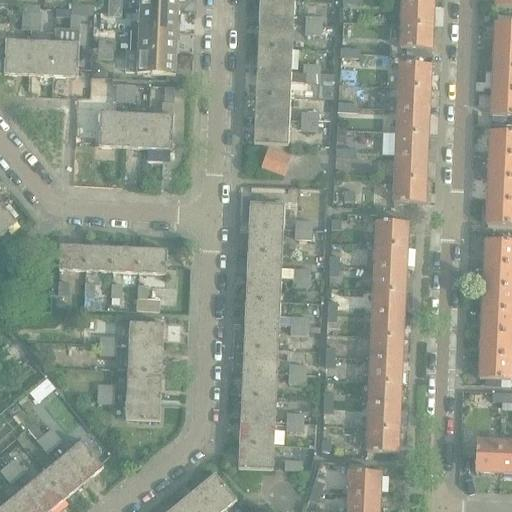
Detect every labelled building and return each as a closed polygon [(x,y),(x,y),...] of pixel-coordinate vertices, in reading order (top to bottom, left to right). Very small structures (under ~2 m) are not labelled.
[(121,0),(108,0),(108,9),(121,9),(121,0)] [(178,0),(139,0),(139,10),(178,11),(178,0)] [(511,0),(495,0),(495,8),(511,9),(511,0)] [(293,3),(259,1),(258,25),(292,27),(293,3)] [(433,6),(401,5),(400,27),(432,28),(433,6)] [(71,12),(70,16),(71,16),(79,17),(92,17),(92,9),(92,7),(72,6),(72,8),(72,12),(71,12)] [(121,9),(108,9),(107,18),(121,19),(121,9)] [(178,11),(139,10),(138,32),(177,33),(178,11)] [(20,31),(30,31),(31,15),(21,14),(20,31)] [(39,15),(31,15),(30,31),(39,32),(39,15)] [(79,17),(71,16),(70,33),(79,34),(79,17)] [(305,19),(305,27),(321,28),(321,19),(305,19)] [(511,24),(494,24),(493,48),(511,48),(511,24)] [(292,27),(258,25),(257,49),(291,51),(292,27)] [(321,28),(305,27),(304,36),(320,37),(321,28)] [(432,28),(400,27),(399,50),(431,51),(432,28)] [(177,33),(138,32),(130,31),(129,53),(137,53),(176,55),(177,33)] [(4,77),(28,78),(30,43),(5,42),(4,77)] [(112,43),(98,42),(98,52),(111,52),(112,43)] [(54,45),(30,43),(28,78),(52,79),(54,45)] [(79,46),(54,45),(52,79),(77,80),(79,46)] [(511,48),(493,48),(492,71),(511,71),(511,48)] [(291,51),(257,49),(256,73),(290,75),(291,51)] [(339,50),(339,59),(348,60),(349,50),(339,50)] [(360,51),(349,50),(348,60),(359,60),(360,51)] [(111,52),(98,52),(97,61),(111,61),(111,52)] [(176,55),(137,53),(136,75),(175,77),(176,55)] [(303,66),(303,75),(319,76),(319,67),(303,66)] [(399,66),(398,90),(429,91),(430,67),(399,66)] [(511,71),(492,71),(491,94),(511,95),(511,71)] [(289,99),(290,84),(302,85),(303,75),(290,75),(256,73),(255,97),(289,99)] [(319,76),(303,75),(302,85),(318,85),(319,76)] [(115,102),(124,103),(125,86),(116,86),(115,102)] [(135,87),(125,86),(124,103),(134,103),(135,87)] [(174,89),(164,88),(164,105),(173,106),(174,91),(174,89)] [(429,91),(398,90),(397,113),(428,114),(429,91)] [(173,118),(171,144),(183,145),(185,91),(174,91),(173,106),(173,118)] [(511,95),(491,94),(490,117),(491,117),(502,118),(511,118),(511,95)] [(289,99),(255,97),(254,122),(288,123),(289,99)] [(337,105),(336,114),(346,115),(346,105),(337,105)] [(357,106),(346,105),(346,115),(357,115),(357,106)] [(428,114),(397,113),(396,136),(427,138),(428,114)] [(98,149),(122,150),(123,116),(99,115),(98,149)] [(301,115),(300,124),(317,124),(317,116),(301,115)] [(148,117),(123,116),(122,150),(146,151),(148,117)] [(173,118),(148,117),(146,151),(171,152),(171,144),(173,118)] [(288,123),(254,122),(253,146),(287,148),(288,123)] [(317,124),(300,124),(300,133),(316,134),(317,124)] [(511,133),(489,133),(488,156),(511,157),(511,133)] [(427,138),(396,136),(395,159),(426,160),(427,138)] [(345,150),(335,150),(335,160),(344,160),(345,150)] [(355,151),(345,150),(344,160),(355,160),(355,151)] [(284,178),(289,163),(290,160),(267,151),(261,169),(284,178)] [(511,157),(488,156),(487,179),(511,180),(511,157)] [(426,160),(395,159),(394,183),(425,184),(426,160)] [(511,180),(487,179),(486,202),(511,203),(511,180)] [(385,181),(384,201),(392,201),(393,181),(385,181)] [(425,184),(394,183),(393,204),(424,206),(425,184)] [(353,193),(343,192),(342,204),(353,204),(353,193)] [(511,203),(486,202),(485,226),(511,227),(511,203)] [(0,238),(17,224),(13,219),(1,205),(0,206),(0,238)] [(249,206),(248,231),(283,232),(284,207),(249,206)] [(294,222),(294,233),(311,234),(311,223),(294,222)] [(330,223),(330,233),(339,233),(339,223),(330,223)] [(376,223),(375,247),(406,249),(407,225),(376,223)] [(283,232),(248,231),(247,255),(282,256),(283,232)] [(311,234),(294,233),(293,241),(310,242),(311,234)] [(511,243),(485,242),(483,265),(511,266),(511,243)] [(87,248),(59,247),(58,272),(85,273),(87,248)] [(406,249),(375,247),(374,271),(405,272),(406,249)] [(113,250),(87,248),(85,273),(112,274),(113,250)] [(140,251),(113,250),(112,274),(139,275),(140,251)] [(167,252),(140,251),(139,275),(166,277),(167,252)] [(282,256),(247,255),(246,279),(280,281),(281,271),(282,256)] [(337,260),(329,259),(328,269),(337,269),(337,260)] [(511,266),(483,265),(482,288),(511,289),(511,266)] [(337,269),(328,269),(328,279),(337,279),(337,269)] [(281,271),(280,281),(291,281),(292,272),(281,271)] [(405,272),(374,271),(373,294),(404,295),(405,272)] [(292,272),(291,281),(309,282),(309,272),(292,272)] [(280,281),(246,279),(245,304),(279,305),(280,281)] [(309,282),(291,281),(291,290),(308,291),(309,282)] [(67,284),(57,284),(57,297),(66,298),(67,284)] [(94,285),(85,285),(84,298),(93,299),(94,285)] [(122,287),(112,286),(111,300),(121,300),(122,287)] [(149,301),(150,288),(138,287),(138,301),(149,301)] [(511,289),(482,288),(481,311),(511,312),(511,289)] [(404,295),(373,294),(372,317),(403,318),(404,295)] [(279,305),(245,304),(244,327),(278,329),(279,305)] [(327,304),(326,315),(335,315),(335,305),(327,304)] [(511,333),(511,312),(481,311),(480,334),(511,335),(511,333)] [(335,315),(326,315),(326,325),(335,325),(335,315)] [(403,318),(372,317),(371,340),(402,341),(403,318)] [(307,320),(290,319),(289,329),(307,330),(307,320)] [(129,325),(128,350),(162,351),(163,326),(129,325)] [(278,329),(244,327),(243,351),(277,353),(278,329)] [(307,330),(289,329),(289,338),(306,339),(306,335),(307,330)] [(511,335),(480,334),(479,357),(511,358),(511,335)] [(98,339),(98,349),(115,349),(116,339),(98,339)] [(402,341),(371,340),(370,363),(401,364),(402,341)] [(115,349),(98,349),(97,358),(115,358),(115,349)] [(162,351),(128,350),(127,375),(161,376),(162,351)] [(334,351),(324,350),(324,361),(333,361),(334,351)] [(277,353),(243,351),(242,375),(276,377),(277,353)] [(511,358),(479,357),(478,381),(485,381),(500,382),(510,382),(511,358)] [(333,361),(324,361),(323,371),(333,371),(333,361)] [(401,364),(370,363),(369,386),(400,387),(401,364)] [(288,367),(287,377),(304,378),(305,368),(288,367)] [(161,376),(127,375),(126,397),(160,399),(161,376)] [(275,400),(276,377),(242,375),(241,398),(275,400)] [(304,378),(287,377),(287,386),(304,387),(304,378)] [(400,387),(369,386),(368,408),(399,409),(400,387)] [(96,387),(96,396),(113,397),(114,388),(96,387)] [(332,396),(322,395),(322,406),(331,406),(332,396)] [(490,403),(500,404),(500,395),(490,395),(490,403)] [(510,396),(500,395),(500,404),(510,404),(510,396)] [(113,397),(96,396),(95,406),(113,407),(113,397)] [(160,399),(126,397),(125,422),(159,423),(160,399)] [(275,400),(241,398),(240,423),(274,425),(275,400)] [(331,406),(322,406),(321,416),(331,416),(331,406)] [(399,409),(368,408),(367,431),(398,433),(399,409)] [(286,415),(285,425),(302,426),(303,416),(286,415)] [(274,425),(240,423),(239,447),(273,448),(274,425)] [(302,426),(285,425),(285,434),(302,434),(302,426)] [(51,430),(43,436),(54,450),(62,443),(51,430)] [(398,433),(367,431),(366,454),(397,455),(398,433)] [(54,450),(43,436),(36,442),(47,455),(54,450)] [(474,474),(498,475),(499,443),(476,442),(474,474)] [(81,443),(62,459),(84,485),(103,469),(81,443)] [(330,443),(320,443),(320,453),(329,453),(330,443)] [(511,443),(499,443),(498,475),(511,475),(511,443)] [(273,448),(239,447),(238,470),(272,472),(273,448)] [(84,485),(62,459),(43,474),(65,500),(84,485)] [(25,474),(13,460),(6,467),(17,480),(25,474)] [(283,473),(300,473),(301,463),(284,462),(283,473)] [(17,480),(6,467),(0,471),(0,473),(10,486),(17,480)] [(379,499),(380,474),(349,473),(348,498),(379,499)] [(51,511),(65,500),(43,474),(24,490),(43,511),(51,511)] [(214,476),(194,493),(210,511),(224,511),(236,502),(214,476)] [(313,484),(310,493),(319,496),(322,487),(313,484)] [(43,511),(24,490),(6,505),(11,511),(43,511)] [(210,511),(194,493),(176,508),(179,511),(210,511)] [(319,496),(310,493),(307,503),(316,506),(319,496)] [(378,511),(379,499),(348,498),(346,511),(378,511)]
